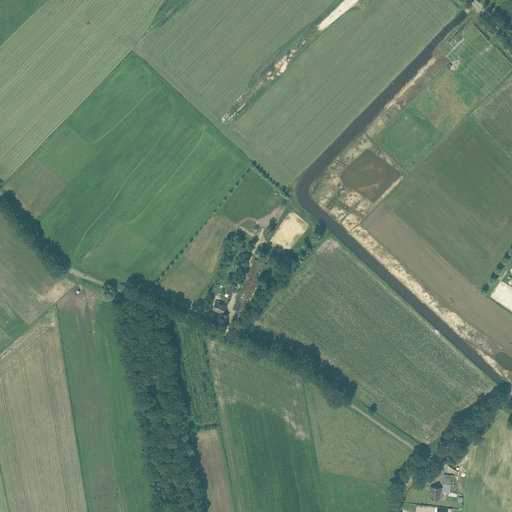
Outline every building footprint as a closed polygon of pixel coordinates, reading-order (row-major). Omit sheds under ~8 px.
[(266,264),(255,259),(233,309),(245,314),(266,264)] [(230,282),(225,293),(231,295),(235,284),(230,282)] [(216,301),(212,309),(217,311),(219,312),(222,313),(226,306),(222,304),(222,303),(220,302),(219,303),(219,301),(217,301),(216,301)] [(493,447),(478,445),(476,461),(461,459),(460,470),(475,472),(475,468),(501,471),(501,476),(511,477),(511,435),(494,434),(493,447)] [(441,493),(441,491),(450,492),(452,475),(444,474),(442,488),(431,487),(431,491),(429,490),(429,499),(437,500),(438,493),(441,493)]
